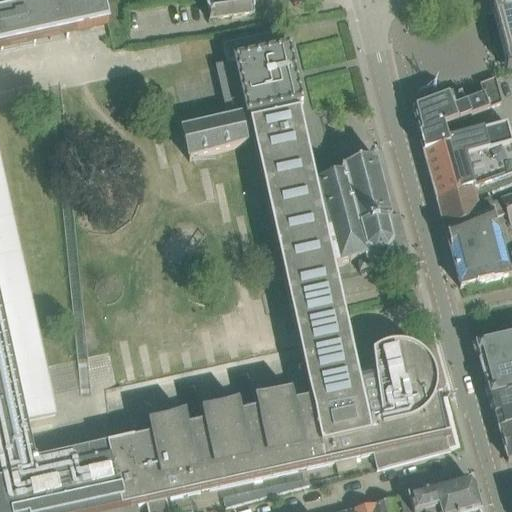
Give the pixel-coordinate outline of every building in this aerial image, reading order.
[(0,0),(0,54),(48,44),(109,30),(105,13),(102,0),(0,0)] [(212,0),(206,1),(209,22),(254,15),(252,0),(212,0)] [(511,2),(490,8),(506,73),(511,71),(511,2)] [(224,54),(227,66),(216,68),(217,70),(229,121),(240,119),(298,107),(302,106),(290,50),(286,51),(282,34),(267,37),(266,32),(222,43),(224,54)] [(465,103),(461,93),(413,112),(422,153),(443,148),(448,146),(443,129),(501,105),(495,80),(479,86),(483,96),(465,103)] [(111,447),(108,448),(24,466),(23,460),(19,442),(15,425),(55,417),(51,395),(45,368),(0,164),(0,511),(138,511),(137,508),(146,506),(147,511),(168,511),(166,503),(373,457),(376,473),(454,452),(455,452),(461,451),(447,398),(444,399),(434,401),(435,397),(436,394),(436,390),(436,386),(436,383),(435,379),(434,375),(433,372),(432,369),(430,367),(429,364),(427,362),(425,360),(423,358),(421,356),(418,355),(414,353),(410,351),(406,350),(402,349),(397,349),(392,349),(388,349),(385,350),(382,351),(379,352),(377,353),(374,355),(372,357),(373,367),(357,374),(349,341),(347,330),(333,269),(315,184),(312,170),(315,169),(310,149),(307,149),(301,124),(302,124),(298,107),(240,119),(246,142),(253,141),(296,340),(308,393),(307,393),(297,349),(117,388),(110,390),(105,391),(111,447)] [(190,163),(245,147),(246,147),(246,142),(240,119),(229,121),(213,125),(210,126),(187,131),(182,132),(183,134),(187,153),(188,156),(190,163)] [(443,148),(422,153),(436,204),(472,192),(511,177),(511,154),(510,147),(511,146),(506,126),(447,142),(448,146),(443,148)] [(408,263),(409,263),(409,262),(411,261),(399,218),(393,219),(392,217),(390,218),(387,207),(389,206),(388,203),(386,204),(383,193),(386,193),(385,190),(383,190),(380,180),(382,179),(381,176),(379,177),(376,166),(378,166),(378,163),(376,163),(377,162),(376,159),(373,157),(370,158),(369,161),(369,163),(366,164),(365,162),(349,167),(349,168),(346,169),(346,168),(340,170),(342,174),(340,175),(341,177),(315,184),(333,269),(337,268),(340,281),(367,273),(368,274),(370,273),(389,268),(391,268),(391,267),(393,267),(393,266),(408,262),(408,263)] [(511,177),(472,192),(436,204),(445,236),(496,218),(501,233),(511,229),(511,177)] [(511,229),(501,233),(496,218),(445,236),(460,290),(464,289),(476,287),(509,279),(511,277),(511,229)] [(476,347),(474,348),(482,372),(511,363),(511,338),(490,344),(479,347),(476,347)] [(511,363),(482,372),(489,400),(511,392),(511,363)] [(511,392),(489,400),(498,430),(511,425),(511,392)] [(511,425),(498,430),(508,464),(511,462),(511,425)] [(480,511),(473,486),(472,481),(408,498),(408,499),(399,501),(402,511),(480,511)] [(376,511),(393,511),(392,503),(375,508),(376,511)]
